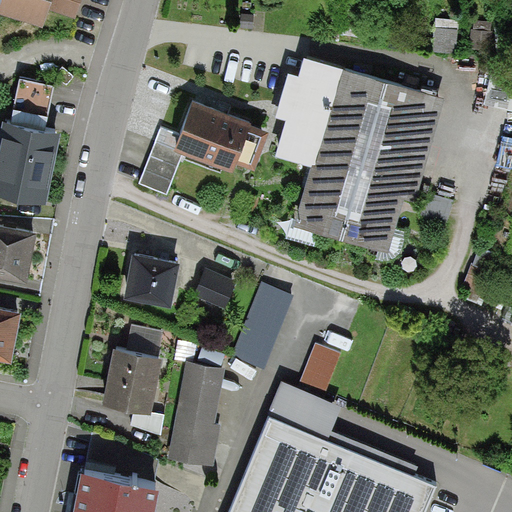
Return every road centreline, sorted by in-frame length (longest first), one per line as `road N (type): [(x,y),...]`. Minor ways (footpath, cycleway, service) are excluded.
road 1 (residential): [(49,411),(124,59)]
road 2 (residential): [(0,65),(46,46),(124,59)]
